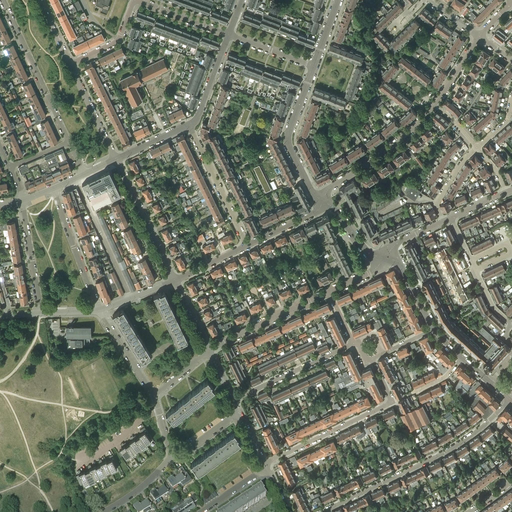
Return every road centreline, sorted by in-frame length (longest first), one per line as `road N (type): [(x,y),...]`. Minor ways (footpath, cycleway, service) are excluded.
road 1 (residential): [(322,511),(463,441),(508,399)]
road 2 (residential): [(265,465),(389,404),(371,358)]
road 3 (residential): [(2,0),(68,141)]
road 4 (residential): [(322,200),(435,103)]
road 5 (residential): [(322,200),(287,136),(313,65)]
road 6 (residential): [(174,280),(115,159)]
road 7 (residential): [(232,400),(353,343)]
road 8 (residential): [(208,350),(328,291)]
road 9 (residential): [(245,246),(189,125)]
road 10 (residential): [(75,178),(129,299)]
road 11 (residential): [(97,310),(53,188)]
